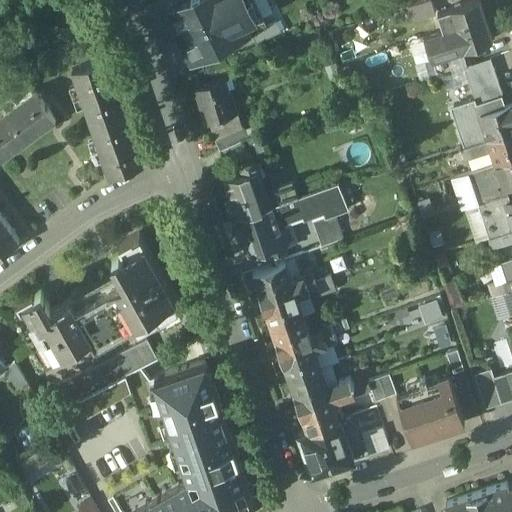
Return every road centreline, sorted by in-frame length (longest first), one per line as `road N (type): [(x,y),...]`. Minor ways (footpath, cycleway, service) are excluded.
road 1 (residential): [(299,511),(184,176)]
road 2 (residential): [(0,293),(120,202),(184,176)]
road 3 (residential): [(313,511),(511,445)]
road 4 (residential): [(184,176),(117,0)]
